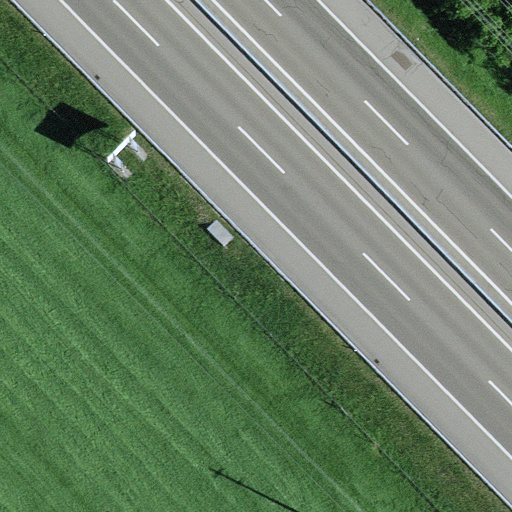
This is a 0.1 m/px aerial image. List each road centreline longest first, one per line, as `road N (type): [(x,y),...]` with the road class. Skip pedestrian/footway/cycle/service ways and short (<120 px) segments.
road 1 (motorway): [(114,0),(511,404)]
road 2 (motorway): [(511,249),(265,0)]
